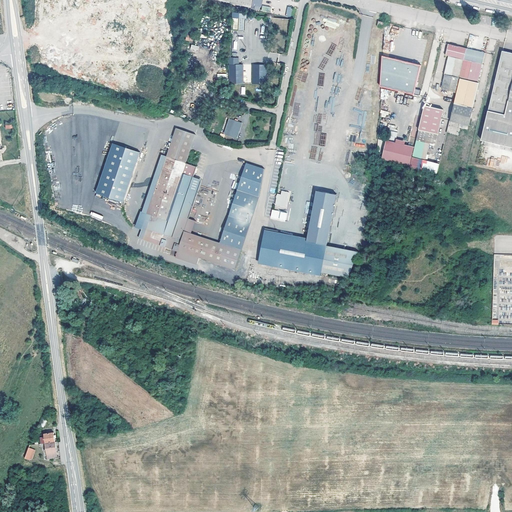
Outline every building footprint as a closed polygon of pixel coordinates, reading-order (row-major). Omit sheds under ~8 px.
[(263,0),(218,0),(256,9),(258,5),(262,6),(263,0)] [(245,30),(244,13),(232,13),(232,30),(245,30)] [(365,57),(366,53),(360,52),(361,38),(370,39),(370,32),(359,31),(357,56),(365,57)] [(457,92),(468,49),(449,45),(447,55),(450,55),(445,75),(446,75),(443,89),(457,92)] [(486,53),(468,49),(457,92),(456,95),(450,121),(469,125),(479,82),(478,82),(483,63),(486,53)] [(511,147),(511,53),(502,51),(482,140),(511,147)] [(381,86),(381,87),(415,95),(422,65),(383,56),(381,86)] [(234,60),(231,60),(230,85),(249,85),(249,74),(239,74),(239,67),(234,67),(234,60)] [(267,84),(266,64),(252,65),(252,84),(267,84)] [(444,110),(425,105),(417,140),(430,144),(436,145),(444,110)] [(224,136),(233,139),(238,123),(229,120),(224,136)] [(241,124),(238,123),(233,139),(236,140),(241,124)] [(178,251),(184,231),(188,218),(197,192),(188,190),(193,177),(196,167),(185,163),(195,134),(176,128),(170,143),(169,143),(167,148),(169,149),(161,171),(142,230),(139,238),(178,251)] [(430,144),(417,140),(412,158),(425,161),(430,144)] [(114,143),(97,193),(124,202),(141,152),(114,143)] [(408,149),(386,143),(382,161),(409,168),(414,150),(411,149),(408,149)] [(425,161),(412,158),(410,168),(437,175),(440,165),(425,161)] [(191,234),(184,231),(178,251),(176,258),(198,265),(200,258),(236,269),(259,197),(265,169),(247,163),(220,243),(191,234)] [(142,230),(161,171),(156,169),(137,228),(142,230)] [(201,180),(193,177),(188,190),(197,192),(201,180)] [(290,238),(277,235),(278,231),(263,228),(257,260),(349,278),(354,253),(323,247),(333,195),(299,188),(290,238)] [(276,196),(274,207),(285,209),(287,194),(280,193),(279,197),(276,196)] [(283,214),(271,212),(270,220),(282,222),(283,214)] [(196,221),(188,218),(184,231),(191,234),(196,221)] [(511,452),(511,404),(439,392),(436,405),(409,401),(402,433),(511,452)] [(43,438),(44,445),(56,444),(55,433),(47,434),(46,438),(43,438)] [(44,445),(41,446),(41,449),(47,448),(48,455),(52,455),(52,457),(58,456),(56,444),(44,445)] [(30,448),(26,458),(31,460),(34,451),(30,448)]
